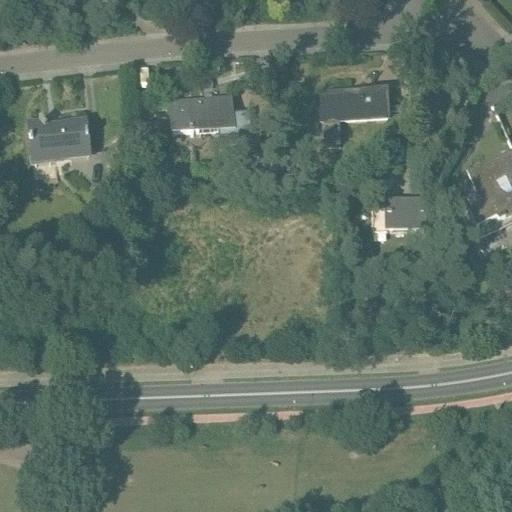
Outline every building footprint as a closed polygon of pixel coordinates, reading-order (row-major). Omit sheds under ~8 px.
[(322,151),(339,150),(338,125),(387,124),(386,93),(320,94),(322,151)] [(211,104),(210,99),(204,100),(204,105),(169,108),(172,139),(218,134),(219,144),(249,140),(249,141),(250,141),(248,115),(246,115),(246,116),(230,118),(229,102),(211,104)] [(161,136),(162,124),(131,123),(131,135),(161,136)] [(46,131),(45,125),(28,127),(33,170),(89,163),(84,126),(46,131)] [(511,157),(473,175),(487,206),(473,212),(481,229),(477,231),(482,242),(511,228),(511,157)] [(372,159),(362,165),(370,176),(379,170),(372,159)] [(360,203),(359,186),(337,187),(338,204),(360,203)] [(317,189),(288,189),(288,220),(316,220),(317,189)] [(374,236),(424,231),(421,204),(371,209),(374,236)]
